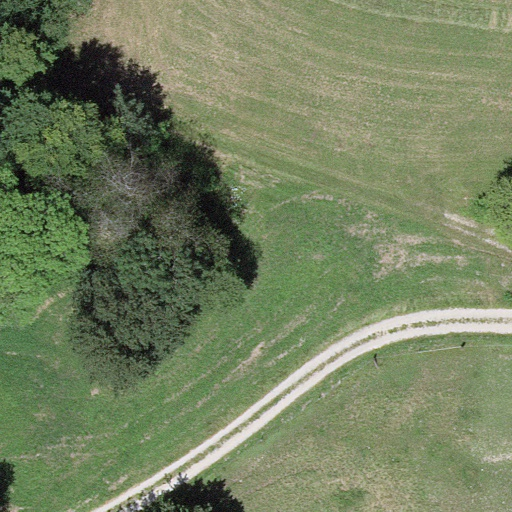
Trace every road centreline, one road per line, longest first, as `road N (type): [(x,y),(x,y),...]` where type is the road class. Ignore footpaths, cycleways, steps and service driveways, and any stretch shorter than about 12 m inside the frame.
road 1 (track): [(511,260),(382,203),(81,114),(0,103)]
road 2 (track): [(121,511),(363,337),(412,325),(511,324)]
